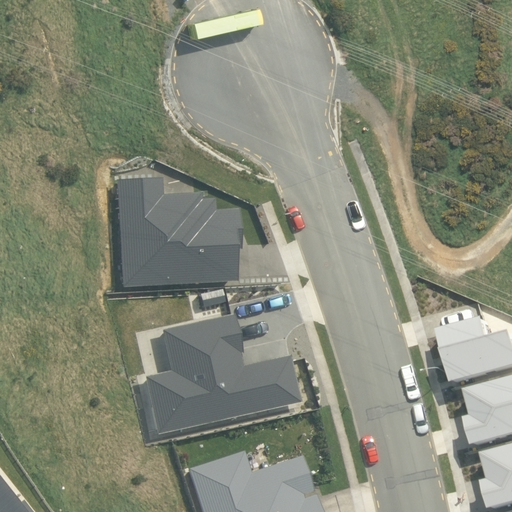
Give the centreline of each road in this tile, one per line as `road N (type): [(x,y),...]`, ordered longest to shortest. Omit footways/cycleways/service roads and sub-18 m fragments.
road 1 (residential): [(222,0),(268,96),(362,363),(402,511)]
road 2 (track): [(253,65),(298,65),(369,107),(420,237),(446,261),(479,251),(511,215)]
